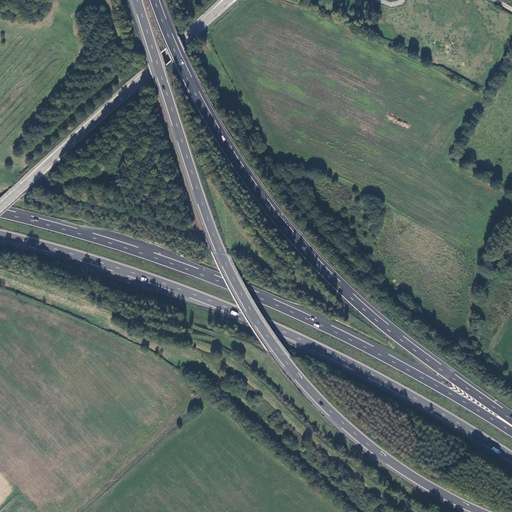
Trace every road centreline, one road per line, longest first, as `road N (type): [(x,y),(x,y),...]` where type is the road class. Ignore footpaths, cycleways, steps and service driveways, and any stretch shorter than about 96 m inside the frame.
road 1 (motorway): [(136,0),(220,255),(261,331),(307,388),(377,452),(478,511)]
road 2 (motorway): [(511,422),(372,317),(302,250),(214,130),(153,0)]
road 3 (trunk): [(0,235),(162,283),(269,326),(382,380),(511,458)]
road 4 (trunk): [(511,432),(397,364),(249,294),(0,213)]
road 5 (secondary): [(229,0),(0,208)]
